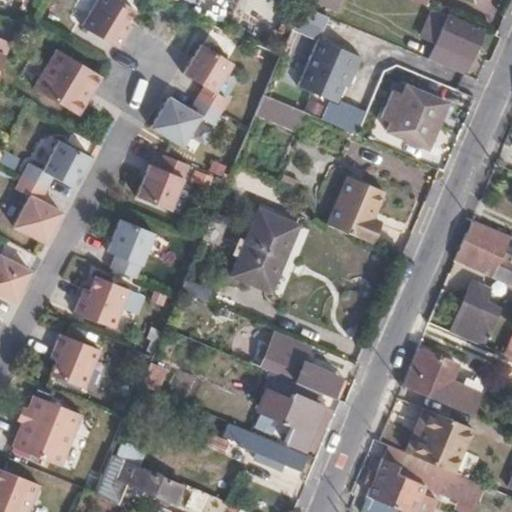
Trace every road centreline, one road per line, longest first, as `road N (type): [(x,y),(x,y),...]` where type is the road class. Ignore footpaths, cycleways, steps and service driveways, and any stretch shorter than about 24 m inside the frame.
road 1 (residential): [(511,59),(320,511)]
road 2 (residential): [(141,65),(132,117),(0,378)]
